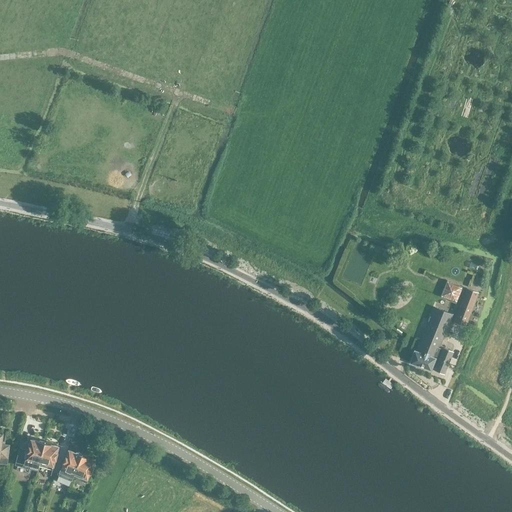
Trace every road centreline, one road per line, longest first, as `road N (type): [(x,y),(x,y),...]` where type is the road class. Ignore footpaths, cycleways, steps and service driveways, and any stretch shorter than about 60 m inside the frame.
road 1 (unclassified): [(511,458),(302,306),(187,248),(0,203)]
road 2 (tertiary): [(271,511),(137,430),(0,392)]
road 3 (track): [(180,93),(127,230)]
road 4 (track): [(93,62),(208,102)]
